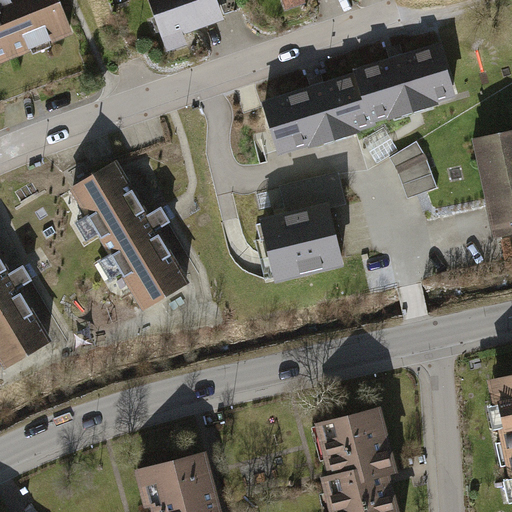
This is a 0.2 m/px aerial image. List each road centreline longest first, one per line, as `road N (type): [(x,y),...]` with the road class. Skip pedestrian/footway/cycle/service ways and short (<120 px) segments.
road 1 (tertiary): [(0,461),(87,424),(196,392),(434,336)]
road 2 (residential): [(0,162),(393,26)]
road 3 (residential): [(434,336),(448,511)]
